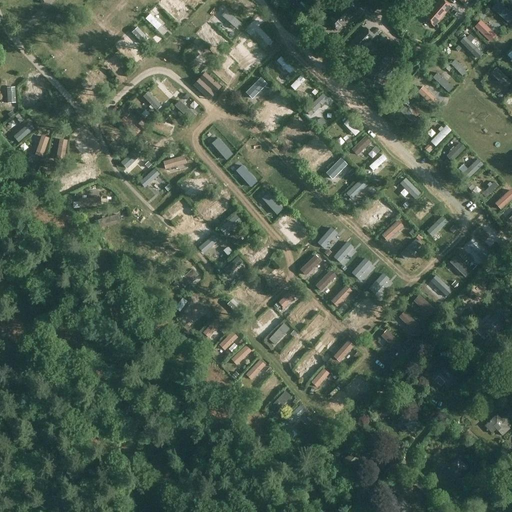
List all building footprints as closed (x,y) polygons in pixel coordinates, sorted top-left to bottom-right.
[(146,0),(136,0),(146,10),(151,5),(146,0)] [(287,0),(285,2),(303,17),(308,11),(294,0),(287,0)] [(178,22),(184,16),(168,1),(163,7),(178,22)] [(439,2),(425,18),(434,26),(448,10),(439,2)] [(344,5),(328,22),(338,31),(354,14),(344,5)] [(233,11),(228,16),(243,30),(248,25),(233,11)] [(274,12),(263,25),(269,30),(280,17),(274,12)] [(165,33),(169,29),(155,15),(151,20),(165,33)] [(13,24),(15,30),(28,24),(25,18),(13,24)] [(492,45),(498,39),(496,36),(493,34),(484,24),(478,30),(492,45)] [(289,27),(280,40),(287,45),(296,32),(289,27)] [(356,56),(364,49),(374,37),(364,28),(346,46),(356,56)] [(224,46),(229,41),(217,30),(212,35),(224,46)] [(144,44),(148,40),(139,31),(134,35),(144,44)] [(32,40),(45,51),(50,46),(37,34),(32,40)] [(482,55),(470,43),(474,40),(470,35),(467,38),(463,34),(459,38),(461,40),(460,42),(476,59),(478,60),(482,55)] [(94,37),(89,43),(102,55),(107,49),(94,37)] [(306,38),(296,48),(300,52),(310,42),(306,38)] [(202,45),(198,48),(203,53),(202,55),(205,58),(206,56),(208,59),(212,55),(202,45)] [(136,57),(134,56),(135,55),(133,52),(132,54),(123,46),(119,50),(132,62),(136,57)] [(226,51),(221,56),(235,69),(239,65),(226,51)] [(200,74),(203,71),(201,68),(199,69),(186,54),(182,58),(190,68),(187,71),(189,74),(190,74),(193,71),(194,73),(197,71),(199,74),(200,74)] [(386,58),(371,73),(380,82),(395,66),(386,58)] [(285,60),(275,71),(279,75),(289,64),(285,60)] [(450,64),(462,76),(467,72),(455,60),(451,63),(450,64)] [(110,61),(106,65),(118,78),(123,74),(110,61)] [(316,77),(326,66),(322,62),(311,72),(316,77)] [(70,82),(75,77),(62,63),(57,68),(70,82)] [(215,67),(211,71),(221,81),(225,77),(215,67)] [(342,70),(330,83),(334,87),(343,77),(346,75),(342,70)] [(201,77),(193,86),(206,97),(213,90),(216,93),(221,87),(205,72),(205,73),(201,77)] [(436,73),(432,77),(447,92),(451,87),(444,81),(446,79),(443,77),(442,79),(436,73)] [(295,78),(285,89),(290,93),(300,82),(295,78)] [(167,80),(163,84),(175,96),(179,92),(167,80)] [(90,86),(100,96),(105,90),(96,81),(90,86)] [(39,105),(45,101),(34,83),(28,87),(39,105)] [(7,87),(8,107),(16,107),(15,87),(7,87)] [(83,89),(78,93),(92,108),(96,104),(83,89)] [(148,92),(143,97),(156,111),(161,106),(148,92)] [(175,105),(191,121),(195,116),(180,103),(179,101),(175,105)] [(375,105),(363,116),(367,121),(371,118),(372,120),(375,117),(373,115),(379,110),(375,105)] [(418,119),(404,106),(399,111),(413,125),(418,119)] [(287,109),(280,115),(284,120),(291,114),(287,109)] [(18,114),(15,117),(20,123),(24,121),(21,117),(18,114)] [(154,121),(148,115),(145,119),(151,124),(154,121)] [(164,115),(160,120),(176,132),(179,128),(164,115)] [(134,137),(135,137),(140,131),(125,116),(119,122),(134,137)] [(294,132),(303,125),(298,119),(289,126),(294,132)] [(143,120),(139,124),(143,129),(147,125),(143,120)] [(348,121),(337,133),(342,137),(343,136),(345,137),(348,134),(346,132),(352,126),(348,121)] [(11,122),(1,128),(5,133),(14,127),(11,122)] [(392,122),(382,132),(386,137),(396,126),(392,122)] [(29,126),(13,138),(17,142),(33,131),(29,126)] [(151,128),(148,133),(159,141),(163,137),(151,128)] [(443,129),(429,143),(434,149),(448,135),(443,129)] [(113,130),(108,135),(123,150),(128,145),(113,130)] [(84,135),(79,141),(95,156),(100,151),(84,135)] [(35,156),(42,158),(49,138),(41,136),(35,156)] [(363,137),(353,148),(358,152),(359,150),(361,152),(364,149),(362,147),(367,141),(363,137)] [(68,140),(60,139),(56,160),(64,161),(68,140)] [(411,141),(401,152),(405,156),(410,150),(413,153),(415,150),(413,148),(415,145),(411,141)] [(452,162),(465,149),(459,143),(446,156),(452,162)] [(264,178),(272,170),(259,158),(251,166),(264,178)] [(429,160),(417,172),(422,176),(433,164),(429,160)] [(469,178),(481,165),(477,161),(475,163),(473,161),(468,166),(469,168),(465,173),(469,178)] [(392,162),(378,177),(383,181),(390,172),(392,174),(395,171),(393,170),(396,166),(392,162)] [(166,181),(184,176),(180,164),(162,169),(166,181)] [(85,175),(83,166),(60,172),(63,181),(85,175)] [(156,172),(141,182),(145,187),(159,177),(156,172)] [(448,175),(434,189),(439,193),(446,186),(449,188),(453,183),(451,181),(453,179),(448,175)] [(469,182),(466,186),(470,191),(474,187),(469,182)] [(494,182),(481,194),(486,198),(498,186),(494,182)] [(194,187),(180,191),(182,198),(196,195),(194,187)] [(401,188),(392,192),(398,202),(406,198),(401,188)] [(165,191),(159,195),(163,200),(169,196),(165,191)] [(418,191),(409,202),(413,206),(423,195),(418,191)] [(511,193),(510,191),(498,203),(502,208),(511,198),(511,193)] [(159,196),(150,201),(153,206),(162,201),(159,196)] [(78,199),(79,208),(101,206),(100,197),(78,199)] [(464,201),(452,211),(455,216),(468,206),(464,201)] [(170,223),(183,211),(179,206),(165,219),(170,223)] [(428,221),(432,214),(428,211),(424,218),(428,221)] [(100,228),(121,222),(119,214),(98,220),(100,228)] [(242,222),(236,215),(219,228),(225,236),(242,222)] [(194,219),(183,231),(187,236),(198,223),(194,219)] [(354,237),(362,229),(358,225),(350,233),(354,237)] [(297,237),(304,242),(307,237),(300,233),(297,237)] [(217,241),(213,236),(201,247),(205,252),(217,241)] [(368,236),(362,243),(371,251),(378,244),(368,236)] [(433,243),(430,249),(450,259),(453,252),(433,243)] [(227,247),(223,251),(228,256),(232,253),(227,247)] [(313,247),(309,250),(315,257),(319,254),(313,247)] [(255,275),(270,262),(264,255),(249,269),(255,275)] [(411,255),(406,263),(414,267),(418,260),(411,255)] [(222,270),(228,276),(229,276),(243,262),(237,257),(223,270),(222,270)] [(455,257),(450,262),(465,278),(470,272),(455,257)] [(313,262),(298,276),(304,282),(319,268),(313,262)] [(198,275),(192,269),(179,281),(178,281),(184,288),(185,288),(187,286),(198,276),(198,275)] [(418,269),(414,273),(418,278),(417,280),(419,283),(421,281),(423,283),(427,278),(418,269)] [(280,271),(267,282),(271,287),(284,276),(280,271)] [(467,289),(471,285),(460,275),(456,279),(467,289)] [(218,276),(213,281),(225,295),(230,290),(218,276)] [(482,276),(477,282),(481,286),(486,280),(482,276)] [(329,277),(314,291),(321,299),(336,285),(329,277)] [(164,280),(156,292),(161,296),(169,284),(164,280)] [(247,280),(243,284),(254,294),(258,290),(247,280)] [(443,284),(439,289),(452,301),(456,297),(443,284)] [(299,293),(293,287),(278,303),(284,308),(299,293)] [(329,308),(336,315),(351,298),(344,291),(329,308)] [(234,292),(230,296),(241,308),(246,304),(234,292)] [(413,301),(429,316),(435,309),(419,295),(413,301)] [(178,303),(176,302),(174,304),(176,305),(174,308),(179,312),(187,302),(182,298),(178,303)] [(311,305),(305,300),(291,316),(297,321),(311,305)] [(224,307),(220,311),(230,321),(234,317),(224,307)] [(198,310),(192,326),(199,328),(204,313),(198,310)] [(414,332),(420,327),(405,311),(399,317),(414,332)] [(482,326),(492,337),(507,324),(497,313),(482,326)] [(215,319),(203,333),(209,338),(221,324),(215,319)] [(426,323),(422,327),(426,331),(430,327),(426,323)] [(275,345),(290,329),(284,324),(269,340),(275,345)] [(381,336),(397,351),(402,345),(386,330),(381,336)] [(216,356),(232,341),(227,336),(211,350),(216,356)] [(289,358),(303,342),(298,337),(283,353),(289,358)] [(409,340),(405,344),(410,348),(414,344),(409,340)] [(231,360),(236,366),(251,351),(246,346),(246,345),(231,360)] [(338,370),(354,353),(347,346),(330,363),(338,370)] [(376,356),(372,360),(383,370),(386,365),(376,356)] [(302,377),(312,364),(306,359),(296,372),(302,377)] [(245,375),(251,380),(265,365),(260,360),(245,375)] [(445,363),(436,374),(450,387),(460,376),(445,363)] [(323,368),(311,382),(317,388),(329,374),(323,368)] [(358,373),(353,377),(366,390),(368,387),(371,389),(373,387),(358,373)] [(329,404),(333,407),(345,394),(341,390),(329,403),(329,404)] [(270,407),(276,413),(291,397),(285,391),(270,407)] [(294,410),(279,424),(283,428),(297,415),(294,410)] [(400,421),(396,425),(403,433),(407,429),(412,434),(422,425),(411,412),(406,417),(404,415),(399,419),(400,421)] [(501,420),(496,415),(484,426),(491,434),(496,430),(501,436),(510,429),(507,426),(510,422),(504,417),(501,420)] [(301,432),(306,436),(319,422),(315,419),(314,418),(301,432)] [(350,454),(342,461),(349,469),(353,465),(357,470),(373,456),(368,450),(360,456),(359,454),(354,459),(350,454)] [(457,458),(442,474),(453,484),(468,468),(457,458)] [(383,459),(377,470),(385,473),(390,463),(383,459)] [(405,511),(408,510),(393,494),(383,504),(390,511),(405,511)]
